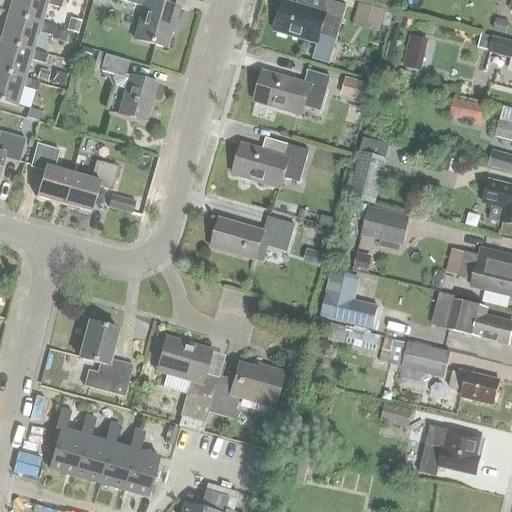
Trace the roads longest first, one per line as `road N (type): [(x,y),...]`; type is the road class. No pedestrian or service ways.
road 1 (residential): [(145,254),(167,228),(231,0)]
road 2 (residential): [(0,460),(51,244)]
road 3 (residential): [(239,328),(191,316),(145,254)]
